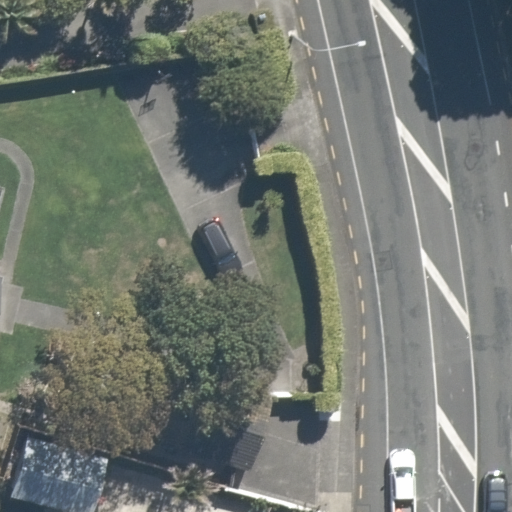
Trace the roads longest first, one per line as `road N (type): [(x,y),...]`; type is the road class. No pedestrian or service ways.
road 1 (secondary): [(456,511),(438,213)]
road 2 (secondary): [(438,213),(389,0)]
road 3 (secondary): [(438,213),(511,341)]
